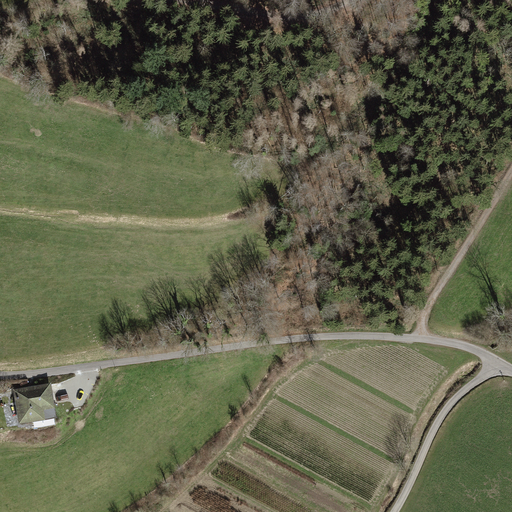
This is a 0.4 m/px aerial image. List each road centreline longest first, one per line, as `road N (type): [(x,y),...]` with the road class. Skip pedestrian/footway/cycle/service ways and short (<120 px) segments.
road 1 (unclassified): [(0,375),(346,336),(454,343),(499,364)]
road 2 (track): [(422,338),(431,301),(511,171)]
road 3 (residential): [(499,364),(443,417),(396,511)]
road 4 (track): [(177,0),(298,17),(352,0)]
